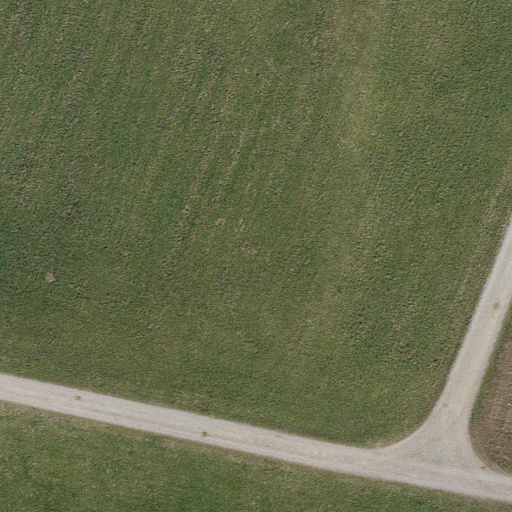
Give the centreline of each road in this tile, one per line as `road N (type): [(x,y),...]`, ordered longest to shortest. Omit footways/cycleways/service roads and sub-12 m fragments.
road 1 (track): [(0,393),(511,497)]
road 2 (track): [(511,249),(425,480)]
